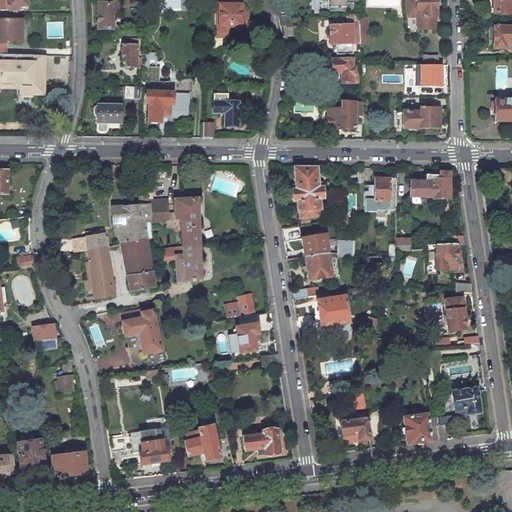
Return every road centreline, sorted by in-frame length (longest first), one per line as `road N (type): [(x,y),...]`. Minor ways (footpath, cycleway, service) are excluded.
road 1 (residential): [(105,498),(95,407),(43,260),(40,210),(58,148)]
road 2 (residential): [(311,476),(261,151)]
road 3 (residential): [(507,452),(461,154)]
road 4 (residential): [(311,476),(105,498)]
road 5 (residential): [(58,148),(261,151)]
road 6 (residential): [(261,151),(461,154)]
road 7 (residential): [(507,452),(311,476)]
road 8 (residential): [(461,154),(453,0)]
road 9 (residential): [(261,151),(278,77),(264,0)]
road 10 (residential): [(58,148),(79,91),(78,0)]
